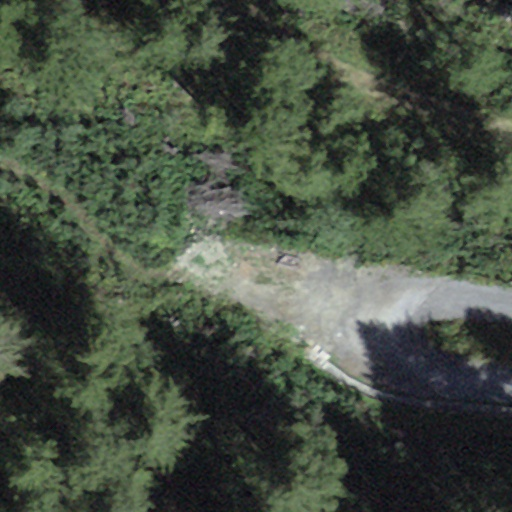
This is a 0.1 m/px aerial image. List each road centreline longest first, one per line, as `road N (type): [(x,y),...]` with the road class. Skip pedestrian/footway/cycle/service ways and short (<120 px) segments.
road 1 (track): [(511,132),(242,44),(209,0)]
road 2 (track): [(511,298),(441,276),(398,300),(388,348),(449,386),(511,397)]
